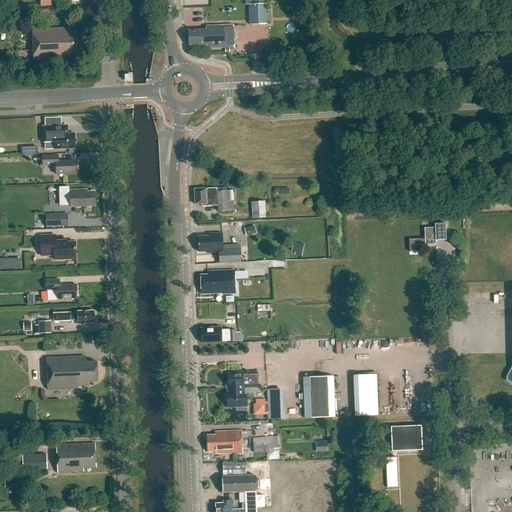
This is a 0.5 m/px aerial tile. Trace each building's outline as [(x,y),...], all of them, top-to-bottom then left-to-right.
[(264,0),(247,0),(249,25),(266,25),(264,0)] [(206,30),(188,31),(189,45),(206,44),(206,48),(225,47),(224,25),(206,26),(206,30)] [(73,53),(86,53),(85,34),(77,34),(77,28),(32,29),(33,61),(64,60),(64,57),(73,57),(73,53)] [(74,134),(68,134),(68,130),(68,125),(42,126),(43,142),(55,142),(55,150),(75,149),(74,134)] [(59,155),(42,156),(42,166),(55,165),(56,175),(76,174),(75,160),(59,161),(59,158),(59,155)] [(71,207),(95,206),(94,192),(83,192),(83,190),(70,191),(70,193),(68,193),(68,187),(59,188),(59,203),(70,202),(71,207)] [(216,188),(194,189),(195,204),(202,203),(202,206),(218,206),(218,212),(227,212),(233,212),(233,202),(227,202),(226,191),(216,192),(216,188)] [(264,202),(251,203),(252,219),(266,218),(264,202)] [(46,214),(46,227),(68,226),(68,219),(68,213),(46,214)] [(424,229),(425,246),(436,245),(436,241),(446,240),(445,224),(435,224),(435,228),(424,229)] [(209,237),(199,237),(199,251),(210,250),(210,253),(219,253),(219,262),(241,261),(241,250),(223,250),(222,234),(209,234),(209,237)] [(55,236),(40,236),(41,256),(54,256),(54,260),(76,259),(75,242),(62,243),(62,241),(55,241),(55,236)] [(9,259),(0,259),(0,269),(9,269),(9,259)] [(209,272),(209,276),(202,276),(202,293),(218,293),(218,294),(235,294),(234,272),(209,272)] [(60,280),(45,281),(46,291),(57,290),(57,300),(77,299),(77,285),(60,286),(60,280)] [(54,321),(64,321),(70,320),(70,321),(77,320),(78,325),(84,325),(84,324),(94,323),(94,311),(77,312),(77,314),(70,314),(70,313),(54,314),(54,321)] [(50,321),(38,321),(39,334),(51,333),(51,327),(50,321)] [(31,323),(23,323),(23,331),(32,331),(31,323)] [(201,343),(228,342),(228,344),(242,343),(241,333),(236,333),(236,331),(232,331),(232,330),(220,331),(220,328),(201,329),(201,343)] [(82,356),(46,358),(48,390),(78,388),(78,386),(89,385),(89,382),(98,381),(97,361),(82,362),(82,356)] [(227,408),(236,408),(236,409),(247,409),(246,395),(244,395),(244,388),(257,387),(257,372),(227,374),(228,394),(227,394),(227,408)] [(303,378),(304,419),(335,418),(333,377),(303,378)] [(376,377),(355,378),(356,418),(378,417),(376,377)] [(268,404),(253,404),(254,415),(268,415),(268,420),(280,420),(280,390),(267,390),(268,404)] [(421,426),(390,427),(392,452),(422,451),(421,426)] [(224,454),(241,453),(241,450),(254,450),(254,447),(266,446),(266,460),(279,460),(278,437),(266,438),(264,438),(264,430),(254,430),(254,438),(252,438),(253,440),(241,441),(241,432),(216,433),(217,437),(208,437),(208,451),(217,451),(217,452),(224,451),(224,454)] [(83,471),(83,468),(95,468),(94,445),(56,447),(57,474),(76,473),(76,472),(83,471)] [(46,456),(21,457),(22,471),(46,470),(46,456)] [(396,458),(386,458),(387,488),(397,488),(396,458)] [(245,463),(223,464),(223,478),(246,477),(245,463)] [(224,504),(216,505),(216,511),(256,511),(257,508),(264,507),(264,495),(256,495),(256,491),(256,490),(255,477),(246,477),(222,478),(223,493),(239,492),(245,492),(245,495),(239,495),(240,502),(245,502),(245,505),(242,505),(242,509),(233,509),(232,502),(223,502),(224,504)] [(25,479),(4,480),(5,489),(26,488),(25,479)]
